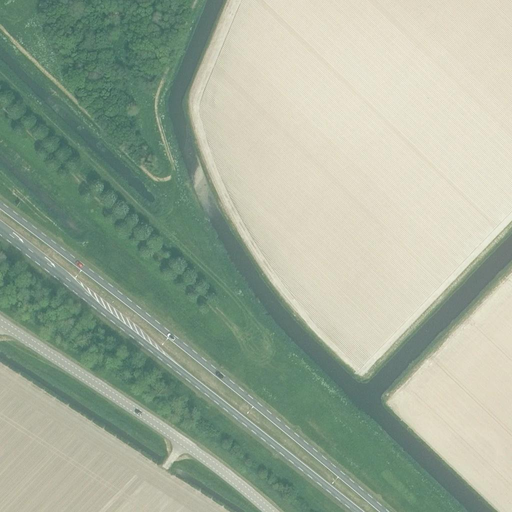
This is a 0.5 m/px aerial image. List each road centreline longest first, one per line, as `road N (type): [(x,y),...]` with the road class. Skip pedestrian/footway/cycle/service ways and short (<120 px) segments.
road 1 (primary): [(381,511),(0,206)]
road 2 (primary): [(0,232),(356,511)]
road 3 (unclassified): [(269,511),(206,459),(0,322)]
